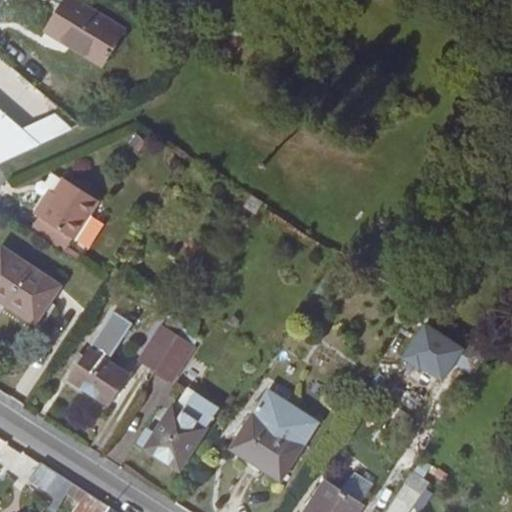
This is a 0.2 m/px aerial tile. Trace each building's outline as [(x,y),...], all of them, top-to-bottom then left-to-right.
[(125,29),(77,0),(65,0),(46,30),(102,65),(125,29)] [(0,109),(0,161),(71,129),(56,115),(26,132),(0,109)] [(145,141),(136,135),(129,144),(138,150),(145,141)] [(48,203),(43,200),(34,214),(39,217),(31,229),(77,259),(80,255),(67,247),(72,238),(74,240),(75,238),(88,216),(99,199),(63,179),(55,192),(48,203)] [(48,203),(55,192),(50,189),(43,200),(48,203)] [(257,212),(263,202),(251,194),(244,204),(257,212)] [(89,247),(100,228),(100,223),(88,216),(75,238),(89,247)] [(0,249),(0,300),(35,324),(60,286),(1,247),(0,249)] [(114,310),(69,379),(110,405),(129,375),(108,361),(133,323),(114,310)] [(182,328),(185,323),(172,315),(165,327),(178,335),(182,328)] [(155,371),(178,335),(165,327),(161,324),(138,360),(155,371)] [(443,382),(464,351),(427,326),(405,359),(421,370),(422,368),(443,382)] [(194,346),(199,338),(182,328),(178,335),(194,346)] [(178,335),(155,371),(172,382),(195,346),(194,346),(178,335)] [(193,394),(186,389),(177,403),(184,408),(182,411),(172,406),(154,434),(146,429),(137,444),(179,470),(219,407),(194,392),(193,394)] [(318,422),(267,390),(230,449),(281,481),(318,422)] [(400,409),(389,426),(400,433),(411,417),(400,409)] [(430,466),(421,460),(413,473),(422,479),(430,466)] [(54,511),(58,506),(72,483),(40,463),(29,480),(55,496),(47,509),(51,511),(54,511)] [(388,511),(408,511),(428,481),(411,471),(404,482),(407,483),(388,511)] [(357,511),(362,505),(360,504),(373,485),(353,472),(341,491),(325,481),(322,485),(304,511),(357,511)] [(304,511),(322,485),(316,481),(295,511),(304,511)] [(66,511),(107,511),(110,508),(72,483),(58,506),(66,511)]
